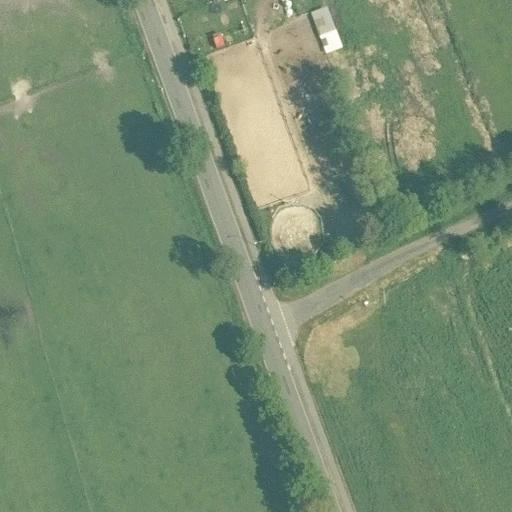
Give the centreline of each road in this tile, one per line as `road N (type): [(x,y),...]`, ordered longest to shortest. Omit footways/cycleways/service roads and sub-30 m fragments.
road 1 (tertiary): [(328,511),(141,0)]
road 2 (track): [(511,204),(260,330)]
